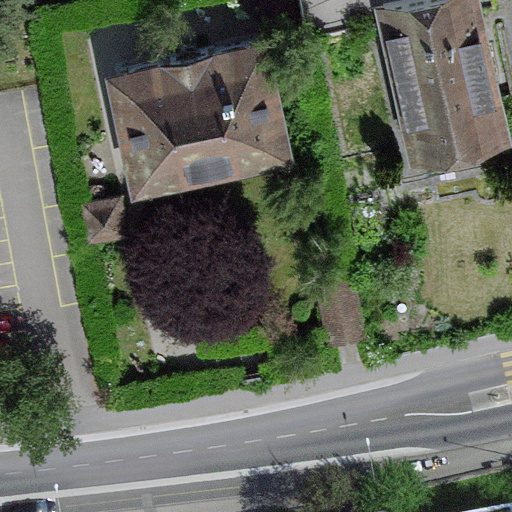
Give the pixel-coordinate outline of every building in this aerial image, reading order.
[(376,0),(300,0),(307,31),(380,15),(376,0)] [(479,0),(376,0),(380,15),(408,146),(507,125),(479,0)] [(252,28),(108,60),(133,177),(140,175),(290,143),(264,26),(252,28)] [(114,191),(82,197),(89,239),(126,234),(130,233),(122,190),(114,191)] [(344,274),(314,279),(325,344),(331,343),(347,340),(367,337),(356,272),(344,274)]
